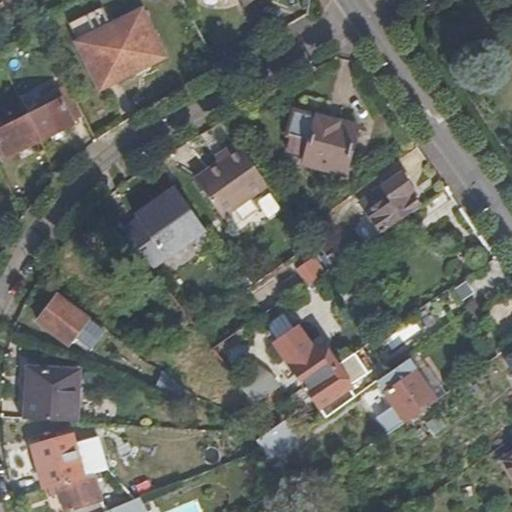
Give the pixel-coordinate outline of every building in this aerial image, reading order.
[(102,88),(161,58),(138,13),(80,42),(102,88)] [(27,118),(39,142),(73,125),(71,123),(83,117),(72,95),(60,101),(56,93),(36,103),(40,111),(27,118)] [(305,162),(344,173),(357,128),(294,109),(287,135),(311,142),(305,162)] [(0,158),(5,156),(6,158),(39,142),(27,118),(3,129),(0,121),(0,158)] [(216,151),(220,158),(240,145),(236,138),(216,151)] [(219,215),(232,206),(248,195),(266,183),(240,145),(220,158),(193,176),(219,215)] [(360,204),(380,233),(420,206),(413,197),(415,195),(401,175),(360,204)] [(123,228),(153,269),(206,231),(174,186),(134,214),(136,218),(123,228)] [(256,207),(248,195),(232,206),(240,217),(256,207)] [(78,353),(101,326),(59,294),(37,321),(78,353)] [(305,385),(336,365),(321,343),(313,348),(295,322),(272,337),(305,385)] [(335,395),(376,368),(361,347),(336,365),(305,385),(303,387),(325,417),(342,405),(335,395)] [(436,398),(409,358),(376,381),(391,402),(375,413),(387,431),(436,398)] [(195,398),(240,414),(253,404),(232,375),(225,365),(209,376),(203,369),(188,379),(169,365),(162,373),(194,397),(195,398)] [(245,366),(232,375),(253,404),(266,394),(245,366)] [(136,367),(132,379),(159,389),(164,377),(136,367)] [(28,370),(25,420),(76,422),(78,372),(28,370)] [(284,420),(255,440),(261,450),(263,460),(296,436),(284,420)] [(29,448),(42,486),(54,483),(82,475),(68,436),(29,448)] [(302,455),(308,477),(323,474),(317,454),(308,447),(302,455)] [(511,451),(498,461),(511,482),(511,451)] [(82,475),(54,483),(63,511),(104,511),(91,472),(82,475)]
